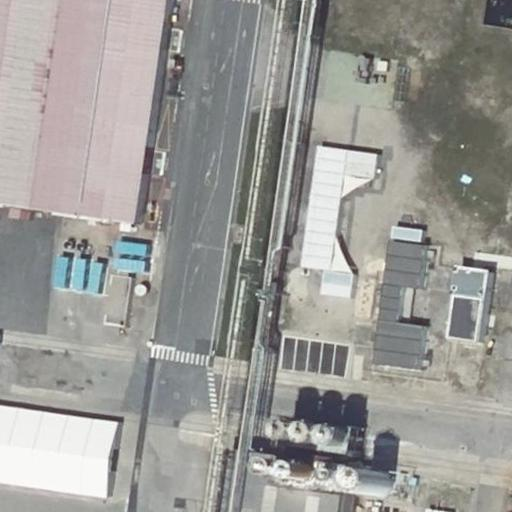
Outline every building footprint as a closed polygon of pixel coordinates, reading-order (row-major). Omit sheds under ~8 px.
[(0,0),(0,195),(137,213),(164,0),(0,0)] [(338,284),(351,138),(320,135),(307,282),(338,284)] [(32,223),(0,218),(0,310),(17,313),(32,223)] [(425,372),(430,327),(418,326),(428,246),(395,242),(380,367),(425,372)] [(494,273),(463,269),(453,340),(483,345),(494,273)] [(235,511),(245,455),(213,452),(204,511),(235,511)] [(235,511),(328,511),(335,464),(245,455),(235,511)] [(355,472),(349,473),(347,474),(345,477),(343,481),(343,487),(345,491),(347,494),(352,496),(356,496),(362,494),(365,492),(367,488),(367,484),(366,478),(364,475),(359,472),(355,472)]
